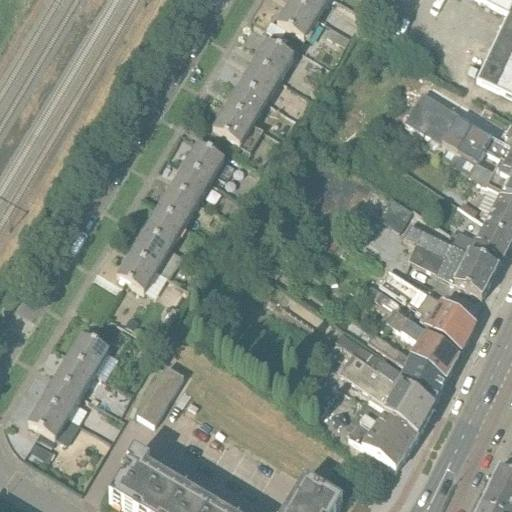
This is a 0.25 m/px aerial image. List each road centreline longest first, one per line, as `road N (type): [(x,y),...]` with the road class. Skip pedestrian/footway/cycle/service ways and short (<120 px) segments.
road 1 (residential): [(0,370),(223,0)]
road 2 (tertiary): [(424,511),(511,334)]
road 3 (residential): [(453,511),(511,392)]
